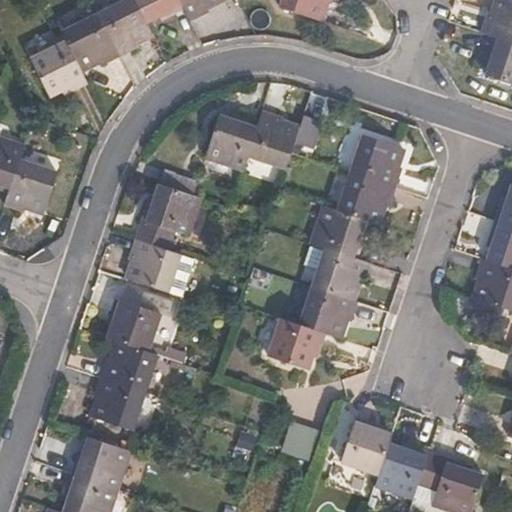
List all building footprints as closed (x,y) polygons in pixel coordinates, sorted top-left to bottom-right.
[(133,0),(128,0),(98,16),(119,57),(137,46),(135,42),(150,33),(145,22),(133,0)] [(179,0),(133,0),(145,22),(163,12),(165,16),(184,7),(179,0)] [(211,0),(179,0),(184,7),(189,19),(206,10),(203,4),(211,0)] [(343,7),(345,0),(296,0),(293,12),(331,25),(338,6),(343,7)] [(486,16),(481,33),(493,37),(511,43),(511,1),(508,0),(496,0),(491,17),(486,16)] [(98,16),(61,35),(66,45),(79,71),(98,62),(101,66),(119,57),(98,16)] [(511,43),(493,37),(487,57),(492,59),(486,76),(511,84),(511,43)] [(79,71),(66,45),(30,64),(48,99),(65,91),(68,95),(86,86),(79,71)] [(287,162),(290,154),(293,144),(300,125),(281,119),(282,114),(263,108),(259,121),(249,149),(287,162)] [(249,149),(259,121),(241,115),(238,121),(219,114),(207,151),(245,164),(249,149)] [(324,123),(303,116),(300,125),(293,144),(314,150),(324,123)] [(349,175),(395,191),(400,174),(393,171),(400,149),(361,137),(349,175)] [(0,189),(9,193),(19,163),(23,149),(0,141),(0,189)] [(26,207),(44,213),(57,175),(19,163),(9,193),(5,205),(23,212),(26,207)] [(162,187),(193,197),(197,183),(162,172),(158,185),(162,187)] [(388,211),(395,191),(349,175),(337,212),(364,221),(376,225),(381,209),(388,211)] [(511,228),(511,186),(506,206),(501,205),(495,223),(511,228)] [(193,197),(162,187),(156,204),(149,203),(137,241),(172,253),(178,236),(187,238),(199,199),(193,197)] [(358,241),(364,221),(337,212),(326,208),(314,246),(326,250),(359,261),(365,243),(358,241)] [(511,270),(511,228),(495,223),(489,243),(493,245),(488,262),(511,270)] [(172,253),(137,241),(130,261),(137,263),(131,282),(182,299),(194,260),(172,253)] [(363,285),(370,265),(359,261),(326,250),(313,289),(351,301),(357,284),(363,285)] [(511,270),(488,262),(484,261),(477,281),(481,284),(475,300),(501,309),(511,312),(511,270)] [(327,334),(338,338),(344,321),(350,322),(357,304),(351,301),(313,289),(302,326),(327,334)] [(475,300),(472,299),(466,314),(496,325),(501,309),(475,300)] [(110,341),(120,344),(148,354),(161,316),(117,300),(110,320),(116,323),(110,341)] [(319,354),(327,334),(302,326),(283,320),(270,359),(308,373),(316,353),(319,354)] [(101,381),(145,396),(158,358),(148,354),(120,344),(114,363),(107,362),(101,381)] [(132,434),(145,396),(101,381),(95,400),(102,403),(95,421),(132,434)] [(341,460),(380,472),(389,444),(392,436),(373,430),(375,424),(356,417),(341,460)] [(314,464),(323,432),(292,422),(281,453),(314,464)] [(78,457),(72,476),(113,490),(126,452),(90,440),(85,458),(78,457)] [(380,472),(377,482),(415,494),(419,484),(429,451),(412,446),(411,450),(389,444),(380,472)] [(468,465),(429,451),(419,484),(438,491),(436,500),(473,511),(486,475),(467,469),(468,465)] [(66,511),(105,511),(111,495),(113,490),(72,476),(65,496),(71,498),(66,511)] [(123,511),(128,501),(111,495),(105,511),(123,511)]
